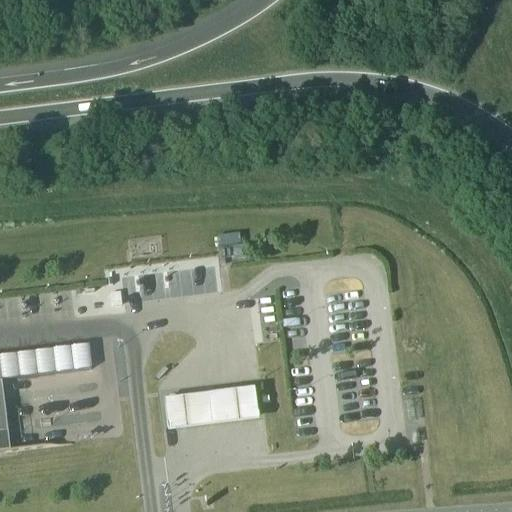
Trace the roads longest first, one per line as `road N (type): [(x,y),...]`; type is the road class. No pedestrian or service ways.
road 1 (motorway): [(0,119),(347,80),(450,102),(511,142)]
road 2 (motorway): [(267,0),(149,62),(0,87)]
